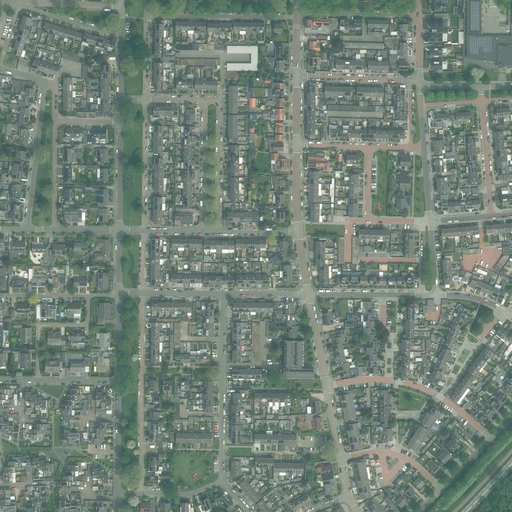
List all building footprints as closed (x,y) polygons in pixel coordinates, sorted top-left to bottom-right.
[(429,0),(430,3),(429,3),(429,8),(430,8),(430,12),(439,12),(439,11),(441,11),(441,9),(441,3),(447,3),(446,0),(429,0)] [(480,0),(466,0),(467,58),(498,61),(498,59),(502,59),(504,67),(511,64),(511,63),(511,3),(511,9),(508,9),(508,25),(507,25),(511,25),(511,34),(511,36),(481,36),(480,0)] [(430,20),(429,20),(429,25),(430,25),(430,27),(442,27),(442,26),(447,26),(447,19),(448,19),(448,14),(438,14),(438,18),(430,18),(430,20)] [(41,29),(43,23),(40,21),(39,23),(32,20),(32,19),(24,17),(22,23),(33,26),(38,28),(41,29)] [(305,20),(305,28),(310,28),(313,28),(313,30),(317,30),(317,25),(329,26),(329,25),(337,25),(337,23),(337,19),(329,18),(329,19),(313,19),(313,20),(310,20),(305,20)] [(344,28),(350,29),(351,26),(348,26),(348,19),(344,19),(341,18),(341,19),(340,19),(340,26),(340,30),(344,30),(344,28)] [(357,27),(362,27),(362,20),(361,20),(361,19),(358,19),(358,20),(354,20),(354,26),(351,26),(350,29),(357,29),(357,27)] [(31,32),(33,26),(22,23),(20,29),(29,32),(31,32)] [(42,31),(49,33),(51,24),(45,23),(42,31)] [(49,33),(55,35),(58,26),(51,24),(49,33)] [(274,24),(274,29),(274,33),(282,33),(282,24),(274,24)] [(58,26),(55,35),(61,37),(64,28),(58,26)] [(64,28),(61,37),(60,40),(64,41),(65,38),(67,39),(70,30),(64,28)] [(27,38),(29,32),(20,29),(18,35),(27,38)] [(430,38),(429,38),(429,41),(430,41),(430,42),(442,42),(442,41),(447,41),(447,36),(447,34),(447,29),(438,29),(438,30),(438,33),(432,33),(430,33),(430,38)] [(76,32),(70,30),(67,39),(74,41),(76,32)] [(397,37),(390,37),(390,40),(398,40),(398,38),(407,38),(407,31),(400,31),(397,31),(397,37)] [(83,34),(76,32),(74,41),(80,43),(83,34)] [(91,35),(85,33),(83,41),(89,43),(91,35)] [(25,44),(27,38),(18,35),(16,41),(25,44)] [(95,45),(98,37),(91,35),(89,43),(95,45)] [(101,47),(104,39),(98,37),(95,45),(101,47)] [(110,41),(104,39),(101,47),(107,49),(108,47),(109,47),(112,48),(114,43),(110,42),(110,41)] [(390,40),(390,44),(395,44),(395,47),(395,49),(400,50),(407,50),(407,43),(398,43),(398,40),(390,40)] [(14,48),(23,50),(25,44),(16,41),(14,48)] [(310,49),(315,49),(315,50),(320,50),(320,45),(316,45),(317,41),(310,41),(310,49)] [(283,46),(274,46),(274,43),(268,43),(268,50),(276,50),(275,57),(280,57),(280,54),(283,54),(283,46)] [(444,49),(430,48),(430,57),(442,57),(442,53),(445,53),(447,51),(447,50),(452,50),(452,44),(444,44),(444,49)] [(21,57),(23,50),(14,48),(12,54),(17,56),(20,56),(21,57)] [(166,57),(166,50),(164,50),(155,50),(154,50),(154,57),(160,57),(160,60),(169,60),(169,57),(166,57)] [(390,50),(390,59),(398,59),(398,56),(395,56),(395,50),(390,50)] [(79,52),(78,54),(75,54),(73,61),(76,62),(77,56),(81,57),(84,58),(85,54),(79,52)] [(283,72),(283,68),(283,61),(281,61),(281,57),(267,57),(267,61),(273,61),(273,65),(276,65),(276,68),(275,68),(275,72),(283,72)] [(320,61),(320,57),(317,57),(309,57),(309,65),(317,65),(317,61),(320,61)] [(343,69),(343,60),(336,60),(337,58),(332,58),(332,68),(343,69)] [(34,59),(32,64),(31,68),(38,70),(40,61),(34,59)] [(362,69),(365,69),(365,66),(365,63),(366,60),(363,59),(363,61),(356,61),(356,69),(362,70),(362,69)] [(390,59),(390,66),(399,66),(399,69),(407,69),(407,62),(399,62),(399,59),(398,59),(390,59)] [(154,63),(154,69),(164,69),(164,63),(169,63),(169,60),(160,60),(160,63),(154,63)] [(46,63),(40,61),(38,70),(44,72),(46,63)] [(365,66),(365,69),(368,69),(368,70),(375,70),(375,62),(369,61),(369,63),(368,66),(365,66)] [(434,69),(434,70),(439,70),(439,69),(442,69),(445,69),(445,73),(453,73),(453,69),(447,69),(447,67),(445,65),(442,65),(442,61),(430,61),(430,63),(429,63),(429,68),(430,68),(430,69),(434,69)] [(101,72),(110,72),(110,66),(107,65),(107,62),(101,62),(101,66),(101,72)] [(46,63),(44,72),(50,74),(53,65),(46,63)] [(50,74),(56,76),(58,71),(59,67),(53,65),(50,74)] [(271,83),(271,89),(284,89),(284,83),(273,83),(273,79),(265,79),(265,83),(271,83)] [(163,89),(164,82),(154,82),(154,89),(155,89),(155,94),(160,94),(160,89),(163,89)] [(309,87),(307,87),(306,87),(306,91),(307,91),(307,93),(315,93),(318,93),(318,87),(316,87),(316,82),(309,82),(309,87)] [(391,89),(393,89),(393,92),(396,92),(396,95),(404,95),(404,89),(400,89),(400,85),(391,85),(391,89)] [(345,87),(344,96),(351,97),(351,92),(354,92),(354,88),(351,88),(345,87)] [(33,96),(34,89),(30,89),(27,88),(24,88),(23,88),(22,91),(25,92),(24,95),(33,96)] [(354,88),(354,92),(357,92),(357,97),(364,97),(364,88),(357,88),(354,88)] [(284,89),(269,89),(269,98),(272,98),(277,98),(277,95),(279,95),(284,95),(284,89)] [(32,104),(33,96),(24,95),(23,102),(18,102),(18,105),(25,106),(25,103),(32,104)] [(284,98),(277,98),(272,98),(272,101),(267,101),(267,104),(272,104),(276,104),(276,107),(284,107),(284,101),(283,101),(284,98)] [(24,109),(25,106),(18,105),(10,104),(10,108),(16,109),(16,110),(20,110),(19,115),(28,116),(29,109),(24,109)] [(69,111),(69,117),(76,117),(76,110),(72,110),(72,104),(64,104),(63,111),(69,111)] [(195,110),(194,110),(193,110),(193,105),(186,105),(186,110),(186,115),(195,115),(195,114),(195,110)] [(160,115),(160,106),(154,106),(154,108),(150,108),(149,115),(153,115),(153,118),(160,118),(160,115)] [(496,131),(501,130),(504,130),(503,119),(503,109),(496,109),(497,117),(499,117),(500,126),(496,126),(496,131)] [(452,115),(453,122),(453,124),(455,124),(455,125),(460,125),(460,123),(463,123),(462,113),(456,114),(456,115),(452,115)] [(448,114),(441,115),(442,125),(443,129),(446,129),(446,124),(446,122),(453,122),(452,115),(448,116),(448,114)] [(28,116),(19,115),(18,122),(16,122),(16,125),(22,126),(23,123),(27,123),(28,116)] [(192,121),(194,121),(195,121),(195,117),(195,115),(186,115),(186,121),(185,121),(185,126),(192,126),(192,121)] [(283,123),(278,123),(276,123),(276,127),(272,127),(272,130),(276,130),(275,133),(283,133),(283,127),(283,123)] [(22,129),(22,126),(16,125),(14,125),(13,128),(14,129),(16,130),(17,128),(20,129),(19,136),(27,137),(28,130),(22,129)] [(79,129),(66,129),(66,137),(65,137),(65,138),(65,140),(65,141),(71,141),(71,137),(79,137),(79,136),(83,136),(84,130),(79,130),(79,129)] [(106,138),(106,130),(93,130),(93,138),(106,138)] [(433,141),(434,147),(444,147),(443,134),(443,130),(439,130),(440,134),(435,135),(435,141),(433,141)] [(26,144),(27,137),(19,136),(18,139),(15,139),(15,142),(13,142),(13,145),(20,146),(20,143),(26,144)] [(283,143),(278,143),(277,143),(277,140),(271,140),(269,140),(269,150),(273,150),(273,151),(283,151),(283,143)] [(159,152),(159,155),(168,155),(169,155),(169,153),(168,152),(163,152),(163,146),(153,146),(153,152),(159,152)] [(108,149),(103,149),(96,149),(96,157),(98,157),(97,162),(108,162),(108,149)] [(16,151),(15,155),(15,158),(10,157),(10,160),(20,161),(21,162),(21,158),(24,159),(25,152),(16,151)] [(405,152),(398,152),(398,166),(410,167),(411,157),(405,157),(405,152)] [(287,159),(282,159),(278,159),(278,154),(271,153),(271,160),(275,160),(275,171),(280,172),(280,170),(281,170),(281,168),(286,169),(287,159)] [(168,159),(168,155),(159,155),(159,158),(154,158),(154,165),(164,165),(164,159),(168,159)] [(20,164),(20,161),(10,160),(10,163),(9,165),(12,166),(12,170),(21,171),(22,165),(20,164)] [(332,168),(329,168),(329,161),(316,160),(316,162),(308,161),(308,167),(316,167),(323,167),(323,171),(332,171),(332,168)] [(72,169),(69,169),(64,169),(64,181),(72,181),(72,169)] [(108,169),(103,169),(100,169),(100,178),(97,178),(97,182),(100,182),(108,182),(108,169)] [(20,179),(21,171),(12,170),(11,175),(8,175),(8,177),(5,177),(5,180),(18,181),(18,179),(20,179)] [(398,174),(397,179),(400,179),(400,188),(410,188),(410,179),(404,179),(404,174),(398,174)] [(275,187),(277,187),(284,187),(284,180),(282,180),(282,177),(271,177),(271,184),(275,184),(275,187)] [(466,186),(470,186),(470,185),(478,184),(477,178),(469,179),(469,178),(464,179),(465,183),(466,183),(466,186)] [(18,181),(5,180),(8,181),(7,183),(12,184),(11,191),(20,192),(21,185),(19,185),(19,182),(18,181)] [(164,191),(164,185),(154,184),(154,191),(159,191),(159,194),(167,194),(167,191),(164,191)] [(437,192),(438,192),(439,195),(448,194),(450,194),(453,194),(457,193),(458,193),(458,190),(450,190),(450,188),(447,188),(447,184),(437,185),(437,192)] [(69,189),(64,189),(64,193),(65,193),(65,201),(65,205),(74,205),(74,201),(75,189),(69,189)] [(98,191),(96,191),(96,197),(99,197),(99,203),(108,203),(108,190),(103,190),(100,190),(98,190),(98,191)] [(19,199),(20,192),(11,191),(11,195),(8,194),(7,198),(3,197),(3,200),(7,201),(14,201),(14,202),(17,202),(17,199),(19,199)] [(280,191),(275,191),(270,191),(270,195),(273,195),(273,202),(274,203),(276,203),(284,203),(284,195),(280,195),(280,191)] [(167,197),(167,194),(159,194),(158,197),(153,197),(153,204),(162,204),(162,197),(167,197)] [(473,196),(472,196),(473,208),(480,208),(479,200),(483,200),(483,195),(479,195),(479,197),(473,198),(473,196)] [(397,196),(397,198),(396,208),(406,209),(406,205),(408,205),(407,206),(411,206),(411,196),(406,196),(397,196)] [(11,211),(19,212),(20,205),(13,205),(14,202),(14,201),(7,201),(7,204),(8,204),(8,206),(11,206),(11,211)] [(234,222),(234,207),(234,203),(232,203),(232,207),(231,207),(231,212),(227,212),(227,213),(223,213),(223,220),(227,220),(227,222),(234,222)] [(285,213),(286,213),(286,212),(285,212),(285,211),(284,210),(283,210),(280,210),(280,206),(270,206),(265,206),(265,212),(276,213),(276,217),(276,222),(284,222),(285,213)] [(108,209),(103,209),(100,209),(100,213),(98,213),(98,218),(100,218),(100,222),(107,222),(108,209)] [(10,215),(7,215),(6,219),(10,219),(10,218),(18,219),(19,212),(11,211),(10,215)] [(81,222),(81,217),(81,212),(78,212),(78,211),(65,211),(65,219),(73,219),(73,222),(81,222)] [(8,251),(8,249),(8,244),(4,244),(4,239),(0,238),(0,249),(3,249),(3,251),(8,251)] [(97,240),(97,245),(97,247),(102,247),(102,254),(95,254),(95,260),(101,260),(101,261),(108,261),(108,255),(109,255),(109,240),(97,240)] [(14,259),(12,259),(12,253),(25,253),(25,243),(12,243),(12,251),(9,251),(9,259),(9,265),(14,265),(14,259)] [(87,251),(87,248),(87,243),(74,243),(74,251),(87,251)] [(45,252),(45,256),(43,256),(44,260),(41,260),(41,266),(49,266),(49,260),(49,256),(48,256),(48,249),(46,249),(46,245),(33,245),(32,252),(45,252)] [(55,260),(53,260),(53,255),(65,255),(65,245),(53,245),(53,251),(49,251),(49,260),(49,266),(55,266),(55,260)] [(288,254),(280,254),(280,260),(269,259),(269,262),(273,262),(282,262),(288,262),(288,254)] [(443,267),(454,266),(454,265),(451,266),(450,260),(452,260),(451,256),(444,256),(444,260),(442,260),(443,267)] [(283,265),(283,272),(291,272),(291,265),(289,265),(289,262),(288,262),(282,262),(282,265),(283,265)] [(395,280),(397,280),(398,277),(398,264),(394,264),(394,273),(392,273),(392,277),(389,277),(388,277),(388,282),(388,285),(395,285),(395,280)] [(0,284),(1,284),(1,288),(6,288),(6,284),(6,279),(6,273),(9,273),(9,266),(2,265),(2,268),(0,267),(0,284)] [(364,277),(361,276),(360,276),(360,279),(360,282),(360,284),(367,284),(367,282),(369,282),(369,279),(370,277),(370,273),(370,265),(366,265),(366,273),(364,272),(364,277)] [(13,266),(9,266),(9,273),(9,282),(12,282),(12,288),(25,288),(25,284),(25,283),(28,283),(28,273),(25,273),(24,274),(24,280),(12,280),(12,272),(13,272),(13,266)] [(32,269),(29,269),(29,281),(32,281),(32,286),(45,286),(45,282),(48,282),(48,277),(48,275),(45,275),(32,275),(32,269)] [(351,276),(351,272),(346,272),(346,276),(341,276),(341,284),(348,284),(348,281),(351,281),(351,279),(351,276)] [(351,279),(351,281),(351,284),(357,284),(357,282),(360,282),(360,279),(360,276),(361,276),(360,272),(355,272),(355,276),(351,276),(351,279)] [(74,278),(74,281),(74,286),(86,286),(86,283),(90,283),(90,273),(87,273),(87,279),(74,278)] [(108,273),(103,273),(98,273),(98,288),(108,289),(108,273)] [(376,282),(379,282),(379,279),(379,277),(379,273),(370,273),(370,277),(369,279),(369,282),(369,284),(376,284),(376,282)] [(385,282),(388,282),(388,277),(389,277),(388,273),(379,273),(379,277),(379,279),(379,282),(379,284),(385,285),(385,282)] [(404,280),(407,280),(407,277),(407,273),(402,273),(402,277),(398,277),(397,280),(397,285),(404,285),(404,280)] [(407,277),(407,280),(407,285),(413,285),(413,279),(418,280),(419,277),(413,277),(414,273),(411,273),(411,277),(407,277)] [(468,284),(469,285),(469,286),(475,289),(477,281),(479,277),(473,275),(472,279),(470,278),(470,280),(468,284)] [(66,286),(66,281),(66,276),(58,276),(58,278),(52,278),(52,288),(62,288),(62,286),(66,286)] [(501,287),(497,297),(503,299),(503,298),(506,299),(509,293),(503,291),(504,288),(507,280),(504,279),(501,287)] [(475,289),(480,291),(483,283),(477,281),(475,289)] [(480,291),(486,293),(489,285),(483,283),(480,291)] [(486,293),(491,295),(494,288),(489,285),(486,293)] [(494,288),(491,295),(497,297),(501,287),(498,286),(497,289),(494,288)] [(366,308),(374,308),(374,305),(371,305),(371,302),(370,302),(370,300),(364,300),(364,302),(363,302),(363,308),(366,308)] [(73,303),(68,303),(68,317),(73,317),(74,316),(81,316),(81,313),(81,304),(73,304),(73,303)] [(98,318),(98,324),(104,324),(104,318),(109,318),(110,303),(100,303),(100,318),(98,318)] [(323,313),(324,319),(340,316),(339,312),(339,308),(339,303),(334,303),(335,312),(331,312),(331,310),(330,310),(328,310),(328,311),(328,312),(323,313)] [(34,314),(34,309),(30,309),(30,308),(30,307),(30,304),(25,304),(18,304),(18,312),(30,312),(30,314),(34,314)] [(49,317),(49,315),(52,315),(52,318),(56,318),(56,309),(56,305),(46,305),(46,304),(42,304),(41,317),(49,317)] [(414,313),(414,310),(416,310),(416,306),(411,306),(411,304),(407,304),(407,307),(406,307),(406,311),(403,311),(403,313),(414,313)] [(460,306),(458,311),(458,312),(465,315),(467,312),(470,313),(471,311),(460,306)] [(464,318),(465,315),(458,312),(457,314),(454,313),(453,316),(456,317),(466,322),(467,319),(464,318)] [(348,321),(345,321),(345,327),(348,327),(354,327),(354,321),(354,315),(348,315),(348,321)] [(340,316),(324,319),(325,325),(333,324),(340,322),(340,316)] [(465,324),(466,322),(456,317),(453,323),(461,326),(462,323),(465,324)] [(451,328),(461,333),(462,331),(459,329),(461,326),(453,323),(451,328)] [(496,334),(501,337),(506,331),(501,327),(496,334)] [(31,328),(26,328),(22,328),(21,343),(29,343),(29,335),(31,335),(31,328)] [(448,334),(456,337),(457,334),(460,335),(461,333),(451,328),(448,334)] [(344,337),(346,336),(345,330),(337,331),(338,335),(332,336),(333,339),(344,337)] [(506,341),(507,340),(511,335),(511,334),(506,331),(501,337),(506,341)] [(61,345),(65,345),(65,338),(61,338),(61,333),(48,333),(48,343),(61,343),(61,345)] [(72,333),(72,335),(72,336),(71,336),(70,336),(69,337),(69,339),(70,340),(71,340),(72,341),(72,343),(78,343),(78,344),(89,344),(89,338),(85,338),(85,333),(72,333)] [(109,333),(106,333),(100,333),(96,333),(96,339),(100,339),(100,342),(101,342),(101,347),(109,347),(109,333)] [(448,334),(446,340),(456,344),(457,342),(455,341),(456,337),(448,334)] [(348,343),(346,336),(344,337),(333,339),(336,339),(336,342),(334,342),(334,345),(342,343),(342,344),(348,343)] [(455,346),(456,344),(446,340),(444,345),(451,349),(453,345),(455,346)] [(285,341),(285,364),(285,369),(283,369),(283,379),(296,379),(296,378),(314,378),(314,369),(302,369),(302,365),(304,365),(304,341),(285,341)] [(184,342),(180,342),(174,342),(174,345),(180,345),(180,354),(177,354),(177,357),(177,362),(183,362),(183,354),(184,342)] [(206,343),(203,342),(203,362),(209,363),(209,362),(212,362),(212,355),(210,355),(210,353),(206,353),(206,350),(206,343)] [(333,352),(335,352),(335,351),(343,350),(342,344),(342,343),(334,345),(335,348),(332,349),(333,352)] [(443,347),(441,352),(451,357),(452,355),(449,354),(450,350),(443,347)] [(482,352),(489,357),(492,352),(486,347),(482,352)] [(333,355),(334,358),(345,356),(343,350),(335,351),(335,352),(336,355),(333,355)] [(438,358),(446,361),(447,358),(450,359),(451,357),(441,352),(438,358)] [(489,357),(482,352),(479,357),(485,362),(489,357)] [(31,354),(26,353),(21,353),(20,368),(31,368),(31,354)] [(162,365),(162,362),(159,362),(159,356),(163,356),(163,355),(151,355),(151,362),(155,362),(155,365),(162,365)] [(351,359),(345,360),(345,356),(334,358),(334,362),(337,361),(338,364),(346,363),(349,362),(352,362),(351,359)] [(90,366),(90,361),(90,357),(85,357),(85,362),(71,362),(71,368),(70,368),(70,371),(85,372),(85,365),(89,365),(89,366),(90,366)] [(103,357),(98,357),(98,367),(98,372),(109,372),(109,366),(108,366),(108,358),(103,358),(103,357)] [(475,362),(482,367),(482,366),(484,368),(487,363),(485,362),(479,357),(475,362)] [(446,361),(438,358),(436,364),(446,368),(447,366),(444,365),(446,361)] [(59,371),(59,367),(59,361),(46,361),(46,371),(52,371),(59,371)] [(482,367),(475,362),(471,366),(478,371),(482,367)] [(445,370),(446,368),(436,364),(433,369),(441,373),(442,369),(445,370)] [(474,376),(478,371),(471,366),(468,371),(474,376)] [(355,376),(359,376),(358,367),(350,369),(351,372),(353,371),(353,374),(355,374),(355,376)] [(376,370),(376,367),(369,367),(369,373),(371,373),(371,374),(371,376),(378,376),(378,373),(379,373),(379,370),(376,370)] [(440,376),(441,373),(433,369),(431,375),(441,379),(442,377),(440,376)] [(475,379),(472,376),(468,373),(464,378),(471,383),(475,379)] [(440,381),(441,379),(431,375),(429,381),(436,384),(438,380),(440,381)] [(511,385),(511,384),(511,381),(509,379),(507,377),(503,382),(505,384),(503,387),(509,392),(511,389),(511,385)] [(461,383),(468,388),(471,383),(464,378),(461,383)] [(157,381),(150,381),(150,391),(154,391),(154,394),(153,394),(153,400),(158,400),(160,400),(160,394),(160,387),(157,387),(157,386),(157,381)] [(180,402),(180,399),(174,399),(174,394),(171,394),(171,381),(163,381),(163,390),(168,390),(167,395),(168,395),(168,397),(170,397),(170,402),(174,402),(180,402)] [(188,381),(181,381),(181,389),(181,393),(186,393),(186,398),(191,399),(191,388),(188,388),(188,381)] [(464,393),(468,388),(461,383),(457,387),(464,393)] [(453,392),(460,398),(464,393),(457,387),(453,392)] [(496,398),(500,401),(502,403),(507,398),(505,396),(507,394),(500,388),(496,393),(499,395),(496,398)] [(241,399),(246,399),(246,397),(241,397),(241,393),(244,393),(244,390),(235,390),(235,393),(233,393),(233,399),(241,399)] [(340,402),(353,399),(351,390),(342,392),(342,395),(340,395),(341,399),(340,400),(340,402)] [(450,397),(457,402),(460,398),(453,392),(450,397)] [(498,404),(500,401),(496,398),(494,396),(490,400),(493,402),(490,405),(494,408),(496,410),(501,405),(498,404)] [(353,399),(340,402),(341,404),(342,404),(343,407),(354,405),(353,399)] [(487,409),(484,412),(488,415),(490,417),(494,413),(492,411),(494,408),(490,405),(488,403),(484,407),(487,409)] [(342,411),(343,414),(355,411),(354,405),(343,407),(343,411),(342,411)] [(437,418),(439,419),(442,414),(432,408),(430,411),(429,411),(428,413),(437,418)] [(475,417),(478,419),(484,424),(488,420),(486,418),(488,415),(484,412),(481,410),(478,414),(475,417)] [(355,411),(343,414),(343,416),(344,415),(345,419),(356,417),(355,411)] [(434,423),(437,418),(428,413),(427,412),(425,416),(424,415),(423,417),(434,423)] [(321,417),(316,417),(315,414),(305,414),(306,421),(312,420),(313,429),(321,429),(321,417)] [(434,423),(423,417),(422,419),(423,419),(421,423),(425,425),(423,427),(429,431),(434,423)] [(149,432),(158,432),(158,428),(161,428),(161,425),(164,425),(164,422),(158,422),(158,424),(149,424),(149,432)] [(346,430),(346,432),(359,429),(358,423),(351,424),(346,425),(347,429),(346,430)] [(415,430),(426,436),(429,431),(423,427),(420,425),(418,429),(416,428),(415,430)] [(359,429),(346,432),(346,434),(348,434),(348,437),(360,435),(359,429)] [(453,433),(456,435),(459,439),(462,436),(466,440),(471,435),(465,429),(460,434),(456,431),(453,433)] [(426,436),(415,430),(414,432),(415,432),(413,436),(423,441),(426,436)] [(164,442),(164,439),(163,439),(163,435),(158,435),(158,432),(149,432),(149,439),(158,439),(158,442),(164,442)] [(383,435),(381,435),(381,440),(382,441),(382,444),(388,444),(388,441),(392,440),(392,434),(383,435)] [(447,444),(449,447),(453,450),(456,447),(458,448),(460,446),(457,443),(459,440),(456,437),(453,434),(450,436),(452,438),(447,444)] [(348,441),(348,443),(361,441),(360,435),(348,437),(349,441),(348,441)] [(409,440),(420,446),(423,441),(413,436),(411,439),(410,438),(409,440)] [(417,452),(419,447),(420,446),(409,440),(408,442),(409,443),(407,446),(417,452)] [(362,450),(361,442),(361,441),(348,443),(349,446),(350,445),(351,449),(353,449),(353,452),(362,450)] [(436,444),(442,450),(445,447),(439,441),(436,444)] [(425,453),(425,454),(430,458),(433,456),(428,450),(425,453)] [(438,457),(441,459),(444,463),(450,456),(445,451),(438,457)] [(149,457),(149,464),(158,464),(158,457),(160,457),(160,454),(158,454),(158,457),(149,457)] [(231,467),(240,467),(240,462),(242,462),(242,457),(236,457),(236,458),(233,458),(233,461),(231,461),(231,467)] [(6,465),(6,467),(15,467),(18,467),(18,462),(21,462),(20,458),(11,458),(12,462),(8,462),(9,465),(6,465)] [(440,467),(436,464),(431,459),(429,461),(431,464),(428,467),(435,473),(440,467)] [(81,471),(81,466),(81,462),(75,462),(75,466),(69,466),(69,469),(66,469),(66,471),(76,471),(81,471)] [(353,470),(366,468),(364,462),(360,462),(353,464),(354,467),(353,468),(353,470)] [(325,474),(328,473),(333,473),(332,465),(324,466),(323,463),(321,464),(317,465),(318,471),(324,470),(325,474)] [(231,478),(236,476),(242,474),(242,473),(240,471),(240,467),(231,467),(231,473),(231,478)] [(356,476),(367,473),(366,468),(353,470),(354,472),(355,472),(356,476)] [(415,472),(412,475),(414,477),(413,477),(416,480),(414,482),(420,488),(425,483),(418,476),(419,476),(415,472)] [(355,479),(356,482),(368,479),(367,473),(356,476),(357,479),(355,479)] [(238,485),(242,489),(249,483),(245,479),(246,478),(244,475),(239,479),(240,480),(237,482),(239,484),(238,485)] [(402,475),(398,479),(401,481),(402,480),(407,484),(409,482),(408,481),(404,477),(402,475)] [(325,484),(326,487),(335,485),(334,478),(326,480),(326,477),(316,479),(316,481),(320,481),(320,482),(323,481),(323,484),(325,484)] [(252,487),(249,483),(242,489),(245,493),(252,487)] [(336,492),(335,485),(326,487),(326,491),(324,491),(316,494),(319,500),(324,497),(323,495),(325,494),(333,493),(333,494),(336,493),(336,492)] [(369,485),(358,487),(359,491),(358,491),(358,493),(370,491),(369,485)] [(405,492),(407,494),(411,497),(415,492),(408,485),(405,487),(407,489),(405,492)] [(245,493),(250,498),(256,492),(252,487),(245,493)] [(395,496),(392,500),(392,501),(394,502),(395,502),(396,501),(401,507),(406,502),(400,496),(403,494),(396,487),(393,490),(397,494),(395,496)] [(360,499),(365,498),(371,497),(370,491),(358,493),(358,495),(360,495),(360,499)] [(214,496),(216,500),(216,502),(220,501),(223,505),(226,509),(233,503),(230,499),(229,500),(222,492),(214,496)] [(250,498),(254,503),(261,497),(256,492),(250,498)] [(306,494),(301,497),(305,504),(310,501),(306,494)] [(301,497),(296,501),(300,508),(305,504),(301,497)] [(369,511),(372,511),(380,505),(373,498),(368,503),(371,505),(367,508),(370,511),(369,511)] [(199,507),(196,508),(196,511),(200,510),(201,511),(210,511),(213,511),(211,507),(209,503),(207,499),(201,501),(202,504),(198,506),(199,507)] [(262,500),(256,505),(260,510),(266,504),(262,500)] [(291,504),(292,507),(295,511),(300,508),(296,501),(291,504)] [(150,503),(140,503),(140,502),(140,505),(137,505),(136,511),(153,511),(154,504),(150,504),(150,503)] [(169,511),(170,508),(170,503),(160,503),(160,511),(157,511),(156,511),(169,511)] [(179,511),(192,511),(193,508),(189,508),(190,503),(180,503),(179,511)]
